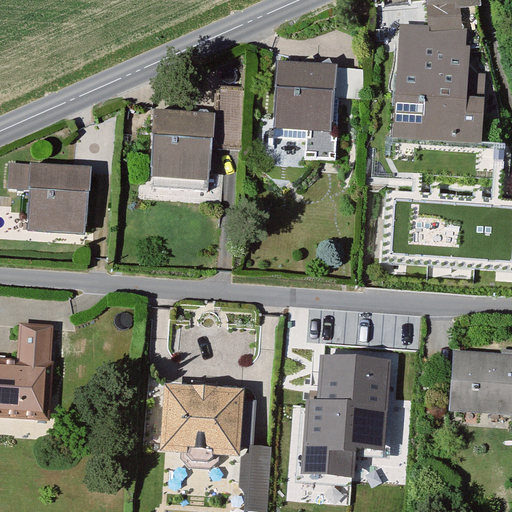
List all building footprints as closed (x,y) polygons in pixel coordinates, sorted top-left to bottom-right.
[(475,0),(417,0),(417,28),(392,27),(387,147),(469,150),(475,0)] [(332,70),(271,66),(266,138),(327,142),(332,70)] [(242,118),(244,88),(220,87),(217,116),(242,118)] [(207,123),(144,119),(140,180),(203,184),(207,123)] [(81,172),(23,169),(20,242),(78,244),(81,172)] [(511,195),(384,187),(379,251),(511,260),(511,195)] [(0,423),(44,426),(48,333),(14,331),(12,365),(0,364),(0,423)] [(383,352),(306,349),(303,419),(380,423),(383,352)] [(511,361),(444,359),(441,421),(511,424),(511,361)] [(235,401),(157,396),(153,460),(231,465),(235,401)] [(243,509),(270,510),(273,447),(246,446),(243,509)]
